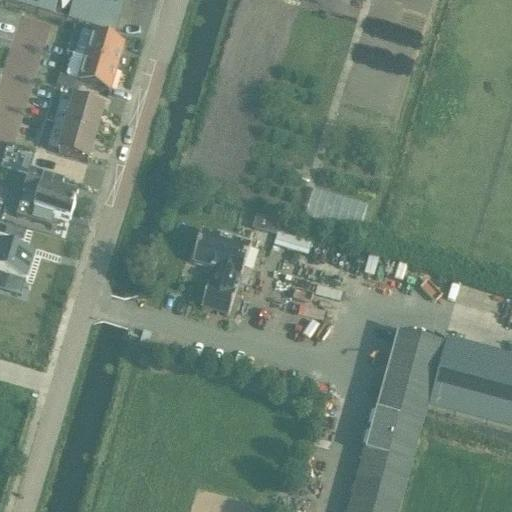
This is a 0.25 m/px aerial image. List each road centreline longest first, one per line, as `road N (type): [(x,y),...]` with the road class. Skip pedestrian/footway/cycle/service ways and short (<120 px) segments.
road 1 (unclassified): [(61,389),(179,0)]
road 2 (unclassified): [(24,511),(61,389)]
